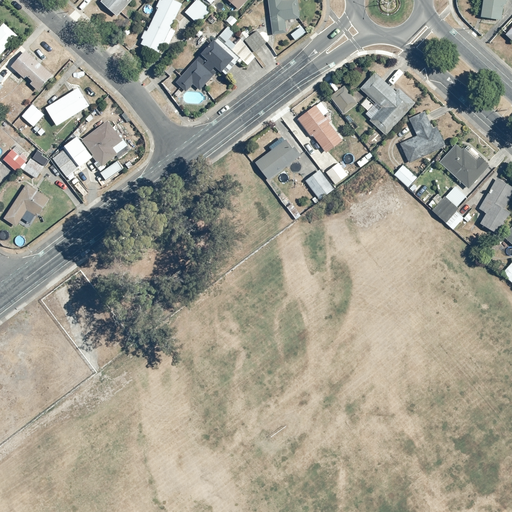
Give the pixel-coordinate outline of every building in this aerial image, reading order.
[(132,0),(102,0),(101,1),(118,16),(132,0)] [(157,0),(154,7),(157,9),(147,30),(144,28),(139,36),(143,38),(141,43),(159,52),(163,44),(167,46),(171,37),(167,35),(182,3),(176,0),(157,0)] [(211,10),(199,0),(195,0),(185,12),(198,24),(211,10)] [(247,0),(229,0),(239,9),(247,0)] [(268,0),(273,32),(287,30),(286,20),(297,18),(294,0),(268,0)] [(483,0),(481,17),(502,20),(505,0),(483,0)] [(232,13),(226,20),(233,25),(238,19),(232,13)] [(0,54),(18,35),(5,23),(0,27),(0,54)] [(236,33),(228,25),(218,36),(247,64),(255,56),(245,46),(234,34),(236,33)] [(246,27),(239,33),(256,51),(265,42),(255,31),(252,33),(246,27)] [(239,61),(215,39),(176,81),(187,91),(194,83),(201,90),(214,75),(210,72),(217,64),(227,74),(239,61)] [(53,75),(28,49),(12,65),(38,90),(53,75)] [(381,108),(369,121),(386,135),(416,103),(399,88),(396,91),(375,72),(359,89),(381,108)] [(359,103),(345,85),(330,97),(344,114),(359,103)] [(90,105),(79,87),(46,107),(58,125),(90,105)] [(46,131),(37,122),(44,114),(39,109),(48,99),(42,94),(30,107),(24,113),(20,118),(41,136),(46,131)] [(316,105),(298,119),(311,136),(312,135),(326,153),(343,141),(316,105)] [(417,135),(400,143),(409,164),(447,146),(437,126),(433,129),(425,111),(409,119),(417,135)] [(131,148),(110,119),(82,140),(94,156),(93,157),(102,169),(131,148)] [(286,139),(255,162),(268,180),(301,155),(295,147),(293,148),(286,139)] [(30,157),(16,144),(3,159),(17,171),(30,157)] [(456,145),(440,162),(468,189),(490,166),(479,156),(476,159),(464,148),(462,150),(456,145)] [(43,153),(37,149),(23,170),(37,178),(45,165),(38,160),(43,153)] [(80,168),(65,149),(53,158),(68,177),(80,168)] [(348,175),(338,162),(326,170),(336,184),(348,175)] [(417,177),(403,164),(394,174),(408,187),(417,177)] [(334,189),(320,170),(306,180),(320,199),(334,189)] [(486,213),(480,224),(498,234),(510,213),(505,209),(511,196),(511,186),(497,177),(479,209),(486,213)] [(50,198),(26,183),(4,217),(17,226),(28,209),(38,216),(50,198)] [(455,209),(467,196),(455,185),(433,209),(444,220),(455,209)] [(453,229),(464,218),(459,213),(468,203),(464,199),(455,209),(444,220),(453,229)] [(511,226),(503,237),(511,244),(511,226)] [(511,261),(502,273),(511,281),(511,261)]
